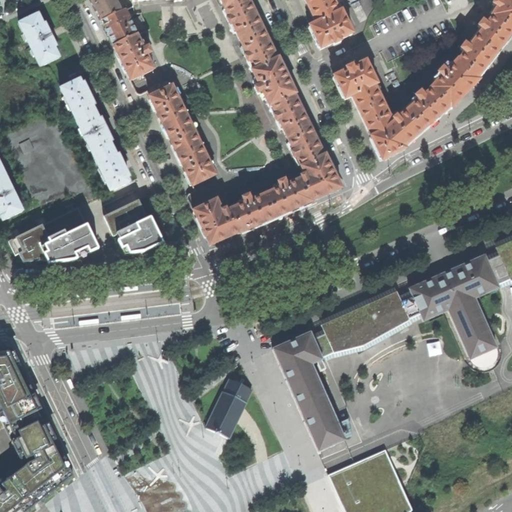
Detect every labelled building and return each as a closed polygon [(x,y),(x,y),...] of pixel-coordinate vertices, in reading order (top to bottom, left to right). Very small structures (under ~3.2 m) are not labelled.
[(89,0),(100,22),(119,13),(113,1),(113,0),(89,0)] [(131,0),(132,2),(153,0),(172,0),(173,3),(181,2),(180,0),(217,0),(227,18),(224,19),(228,26),(230,25),(245,55),(242,56),(245,63),(248,62),(252,70),(249,71),(256,86),(251,88),(255,95),(260,93),(267,107),(269,106),(273,114),(271,115),(274,122),(276,121),(290,151),(288,152),(291,159),(294,158),(302,174),(298,176),(299,178),(285,185),(282,179),(275,183),(277,188),(249,200),(247,195),(240,198),(242,204),(225,211),(224,208),(220,211),(215,200),(192,211),(196,220),(200,229),(209,246),(211,246),(259,225),(293,210),(333,193),(340,189),(331,171),(324,156),(322,156),(318,146),(299,107),(293,95),(294,94),(286,78),(277,58),(275,58),(271,50),(251,8),(247,0),(131,0)] [(511,0),(302,0),(314,24),(308,27),(319,50),(338,42),(351,35),(340,11),(338,12),(332,0),(511,0)] [(368,138),(380,162),(405,149),(403,147),(412,139),(441,114),(448,108),(450,110),(465,94),(478,80),(476,78),(484,68),(507,39),(511,31),(511,0),(501,0),(500,2),(498,2),(494,8),(497,9),(492,17),(493,18),(488,26),(485,24),(481,30),(483,32),(470,49),(468,48),(464,54),(466,56),(461,62),(460,62),(449,74),(448,73),(442,79),(444,81),(433,93),(434,94),(426,99),(425,97),(418,101),(419,104),(394,121),(388,115),(374,86),(376,84),(364,61),(349,69),(332,77),(344,101),(350,98),(369,137),(368,138)] [(106,33),(112,47),(136,36),(124,11),(119,13),(100,22),(106,33)] [(19,24),(39,67),(58,58),(49,40),(51,40),(49,35),(48,32),(46,33),(37,15),(19,24)] [(152,70),(145,56),(150,54),(147,47),(142,49),(136,36),(112,47),(119,61),(129,81),(152,70)] [(78,80),(60,90),(74,120),(93,111),(87,99),(89,98),(88,94),(86,91),(84,92),(78,80)] [(171,86),(148,97),(155,113),(169,142),(184,172),(191,187),(214,176),(171,86)] [(101,128),(93,111),(74,120),(94,162),(113,153),(104,136),(106,135),(104,130),(103,127),(101,128)] [(118,164),(113,153),(94,162),(109,193),(127,183),(122,172),(124,171),(122,166),(120,163),(118,164)] [(0,217),(2,222),(21,212),(1,171),(0,171),(0,217)] [(149,215),(114,232),(125,254),(143,252),(149,249),(162,243),(149,215)] [(84,259),(100,251),(87,224),(69,232),(67,227),(46,236),(40,226),(7,242),(20,268),(76,263),(84,259)] [(511,249),(490,260),(501,284),(511,280),(511,249)] [(423,312),(425,319),(449,309),(471,359),(474,357),(477,362),(484,365),(490,364),(495,361),(498,355),(496,348),(498,346),(478,296),(502,286),(501,284),(490,260),(487,253),(450,270),(411,287),(414,293),(423,312)] [(322,357),(423,312),(414,293),(313,337),(322,357)] [(318,451),(345,440),(312,363),(322,358),(322,357),(313,337),(311,332),(273,346),(318,451)] [(0,416),(18,455),(22,463),(33,458),(35,462),(28,465),(2,485),(6,492),(3,494),(0,491),(0,511),(25,511),(39,502),(57,487),(73,475),(69,468),(58,445),(33,393),(24,375),(15,355),(12,348),(0,349),(0,416)] [(66,375),(64,376),(69,385),(73,384),(69,376),(68,374),(66,375)] [(217,434),(228,439),(251,391),(229,380),(206,429),(217,434)] [(385,451),(332,476),(345,511),(410,511),(412,511),(402,489),(385,451)]
